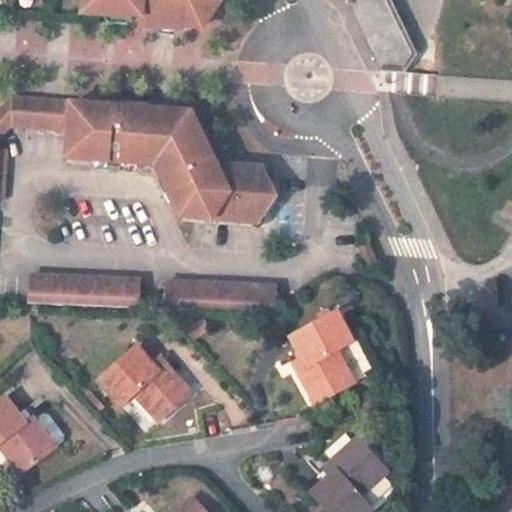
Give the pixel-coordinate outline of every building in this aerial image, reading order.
[(95,0),(94,10),(125,12),(125,9),(150,11),(150,19),(172,21),(173,17),(189,18),(191,16),(200,17),(213,0),(95,0)] [(414,60),(391,0),(350,0),(378,73),(414,60)] [(13,99),(0,108),(0,132),(12,126),(68,131),(70,104),(13,99)] [(182,218),(212,220),(231,194),(217,163),(193,111),(70,104),(68,131),(66,159),(156,165),(182,218)] [(0,141),(0,193),(7,194),(11,142),(0,141)] [(259,222),(277,199),(264,167),(217,163),(231,194),(212,220),(259,222)] [(378,264),(370,245),(359,249),(368,269),(378,264)] [(27,302),(69,304),(139,307),(140,279),(28,275),(27,302)] [(165,280),(164,307),(275,312),(276,285),(165,280)] [(346,304),(300,325),(316,358),(308,362),(324,396),(361,376),(345,342),(361,334),(346,304)] [(175,359),(169,362),(146,338),(108,374),(132,400),(148,387),(172,411),(199,384),(175,359)] [(12,395),(0,404),(0,449),(8,443),(29,471),(62,445),(40,417),(33,422),(12,395)] [(348,511),(372,487),(343,457),(320,480),(325,486),(300,511),(348,511)] [(208,511),(195,498),(180,511),(208,511)]
